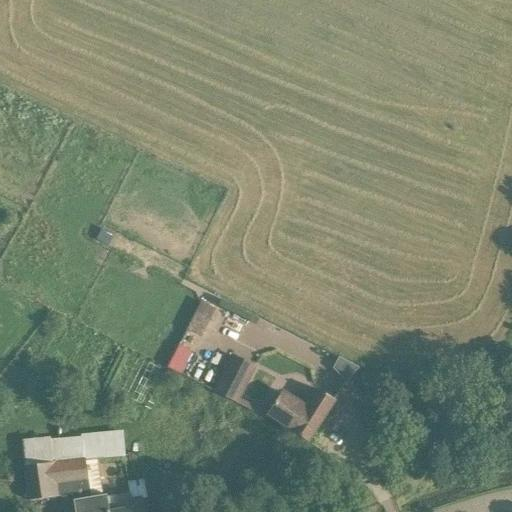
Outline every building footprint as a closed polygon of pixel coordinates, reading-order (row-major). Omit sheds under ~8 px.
[(200,340),(214,311),(199,304),(185,333),(200,340)] [(180,375),(191,353),(178,346),(167,369),(180,375)] [(339,355),(333,367),(349,376),(356,364),(339,355)] [(239,404),(257,368),(233,356),(214,391),(239,404)] [(268,417),(279,424),(279,425),(305,442),(332,400),(314,388),(303,406),(294,401),(282,394),(268,417)] [(72,496),(74,511),(143,511),(133,454),(122,455),(121,446),(123,445),(122,431),(110,432),(112,445),(102,447),(100,433),(48,441),(51,463),(23,466),(26,501),(40,499),(72,496)]
